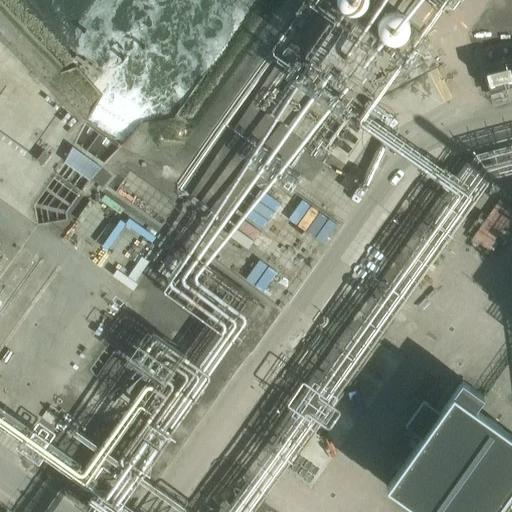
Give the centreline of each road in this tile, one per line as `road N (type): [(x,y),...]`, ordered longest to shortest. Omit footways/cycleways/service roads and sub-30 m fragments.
road 1 (unknown): [(316,503),(511,251)]
road 2 (unknown): [(0,458),(94,256)]
road 3 (unknown): [(217,420),(316,503)]
